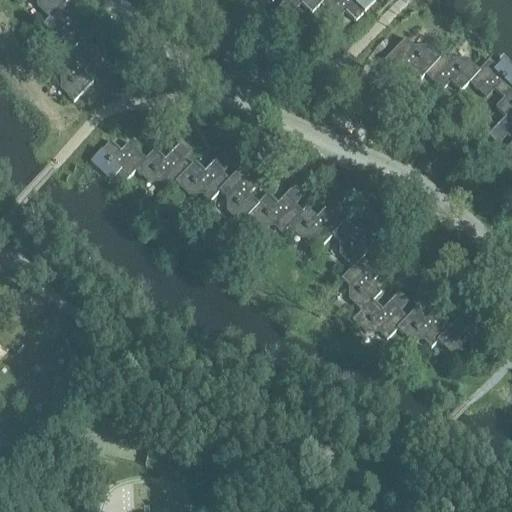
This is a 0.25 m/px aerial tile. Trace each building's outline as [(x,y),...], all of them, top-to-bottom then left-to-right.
[(36,0),(37,9),(49,21),(50,21),(65,6),(70,2),(67,0),(63,0),(62,1),(60,0),(36,0)] [(277,0),(283,6),(274,15),(284,24),(293,15),(305,3),(311,9),(308,12),(312,16),(320,7),(326,0),(277,0)] [(326,0),(320,7),(337,23),(349,11),(355,17),(352,20),(356,24),(375,4),(371,0),(326,0)] [(49,21),(43,27),(51,34),(51,48),(63,60),(64,61),(74,50),(75,50),(84,41),(79,37),(76,41),(70,35),(82,22),(65,6),(50,21),(49,21)] [(392,71),(383,81),(393,90),(402,81),(414,68),(420,74),(417,78),(421,81),(425,77),(425,76),(439,61),(427,49),(413,49),(405,42),(384,64),(392,71)] [(63,60),(53,71),(60,78),(61,92),(74,105),(93,85),(89,81),(86,85),(79,79),(92,66),(101,56),(91,47),(82,56),(75,50),(74,50),(64,61),(63,60)] [(445,54),(439,61),(425,76),(425,77),(442,93),(454,80),(460,86),(457,90),(461,94),(469,85),(469,84),(479,73),(467,61),(453,61),(445,54)] [(489,62),(479,73),(469,84),(469,85),(486,101),(498,88),(504,94),(501,98),(504,101),(511,92),(511,69),(498,70),(489,62)] [(497,128),(488,138),(498,148),(507,138),(511,142),(511,92),(504,101),(495,110),(499,114),(503,110),(509,116),(497,128)] [(146,162),(135,173),(136,173),(148,185),(162,185),(169,192),(176,186),(175,185),(190,170),(190,169),(183,163),(192,153),(182,144),(173,153),(161,166),(155,160),(158,156),(154,152),(145,161),(146,162)] [(125,184),(136,173),(135,173),(146,162),(145,161),(129,145),(117,158),(110,152),(114,148),(110,145),(91,165),(103,177),(117,176),(125,184)] [(190,170),(175,185),(176,186),(188,198),(202,197),(209,205),(220,194),(219,193),(230,182),(229,182),(223,175),(232,166),(222,156),(213,166),(201,178),(194,172),(198,169),(194,165),(190,169),(190,170)] [(240,171),(229,182),(230,182),(219,193),(220,194),(227,200),(227,214),(240,227),(248,218),(248,217),(259,206),(258,206),(255,203),(251,206),(245,200),(257,188),(240,171)] [(259,206),(248,217),(248,218),(261,230),(274,229),(282,237),(288,230),(303,214),(302,214),(296,207),(305,198),(295,188),(286,198),(274,210),(267,204),(271,201),(267,197),(258,206),(259,206)] [(322,249),(332,238),(343,226),(342,226),(326,210),(313,223),(307,217),(311,213),(307,209),(302,214),(303,214),(288,230),(300,242),(314,242),(322,249)] [(343,226),(332,238),(339,245),(339,258),(352,270),(352,271),(363,260),(372,251),(368,247),(364,251),(358,245),(370,232),(379,223),(369,213),(360,223),(353,215),(342,226),(343,226)] [(380,276),(363,260),(352,271),(352,270),(341,281),(348,289),(349,302),(361,314),(361,315),(372,304),(373,304),(381,295),(377,291),(374,295),(368,289),(380,276)] [(361,314),(352,323),(365,336),(379,336),(387,343),(397,332),(408,321),(407,320),(401,314),(410,304),(400,295),(391,304),(378,317),(372,311),(376,307),(373,304),(372,304),(361,315),(361,314)] [(416,311),(407,320),(408,321),(397,332),(410,344),(424,344),(431,351),(438,344),(437,344),(452,328),(435,312),(423,325),(417,319),(420,315),(416,311)] [(437,344),(438,344),(450,356),(464,355),(472,363),(493,341),(475,324),(463,337),(457,331),(460,327),(456,323),(452,328),(437,344)]
